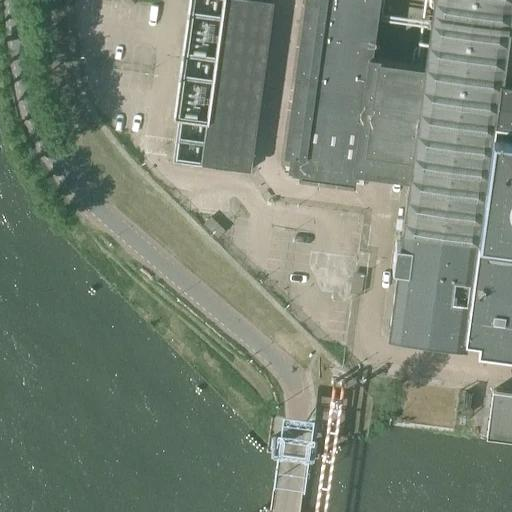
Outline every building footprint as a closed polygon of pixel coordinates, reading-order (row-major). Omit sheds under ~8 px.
[(172,159),(213,165),(214,161),(251,166),(273,5),(237,0),(188,0),(173,117),(177,118),(172,159)] [(289,170),(301,171),(300,176),(353,184),(355,167),(365,168),(410,174),(408,194),(407,194),(407,197),(404,216),(403,219),(404,219),(401,238),(400,241),(401,241),(398,260),(397,263),(398,264),(395,282),(394,286),(395,286),(392,304),(391,308),(389,325),(388,329),(389,329),(388,329),(465,340),(466,331),(478,332),(477,342),(511,346),(511,0),(305,0),(285,154),(291,155),(289,170)] [(119,138),(142,140),(144,115),(120,113),(119,138)] [(511,392),(492,390),(486,437),(511,440),(511,392)] [(269,450),(277,451),(279,437),(271,436),(269,450)] [(310,441),(308,456),(316,457),(317,447),(318,442),(310,441)]
